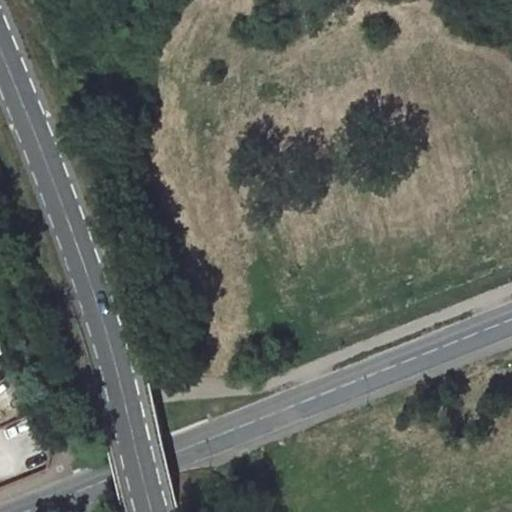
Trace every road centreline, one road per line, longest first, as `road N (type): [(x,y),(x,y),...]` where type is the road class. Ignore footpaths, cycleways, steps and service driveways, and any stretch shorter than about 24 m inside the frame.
road 1 (secondary): [(32,511),(511,320)]
road 2 (primary): [(0,47),(85,262),(154,511)]
